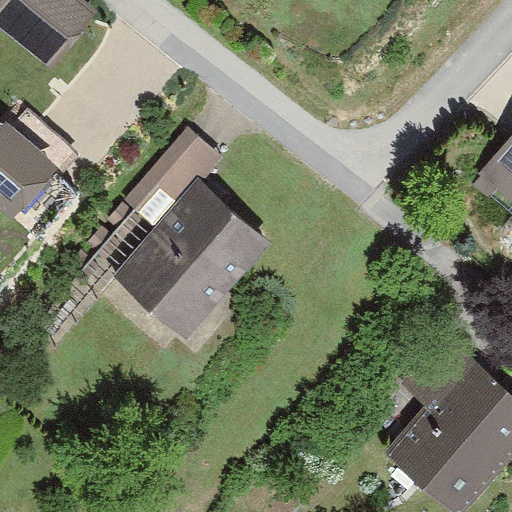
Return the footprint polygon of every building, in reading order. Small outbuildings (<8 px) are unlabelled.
[(95,13),(78,0),(4,0),(0,6),(0,31),(50,71),(95,13)] [(47,163),(0,123),(0,190),(14,202),(47,163)] [(220,154),(190,128),(127,199),(159,227),(199,181),(220,154)] [(511,155),(497,175),(511,186),(511,155)] [(272,244),(199,181),(159,227),(115,278),(188,341),(272,244)] [(511,436),(511,397),(482,371),(432,428),(424,421),(398,450),(456,500),(511,436)]
